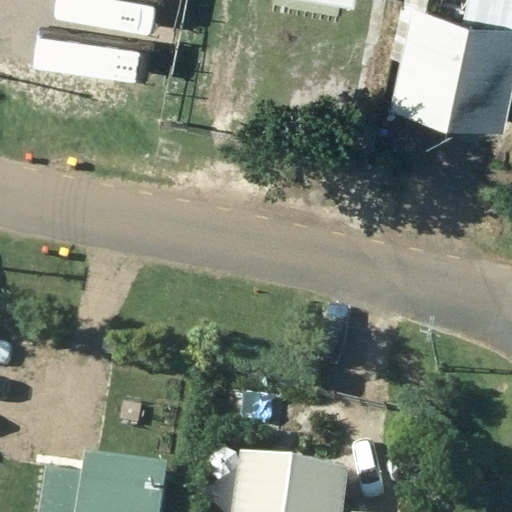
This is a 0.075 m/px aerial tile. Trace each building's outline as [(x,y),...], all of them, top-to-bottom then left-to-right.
[(271,0),(349,15),(352,0),(271,0)] [(389,117),(503,138),(511,94),(511,37),(505,36),(511,7),(473,0),(465,0),(460,26),(408,16),(389,117)] [(0,266),(0,282),(15,285),(18,269),(0,266)] [(88,445),(79,511),(159,511),(166,454),(88,445)] [(349,511),(350,506),(244,492),(243,502),(224,499),(222,511),(349,511)]
